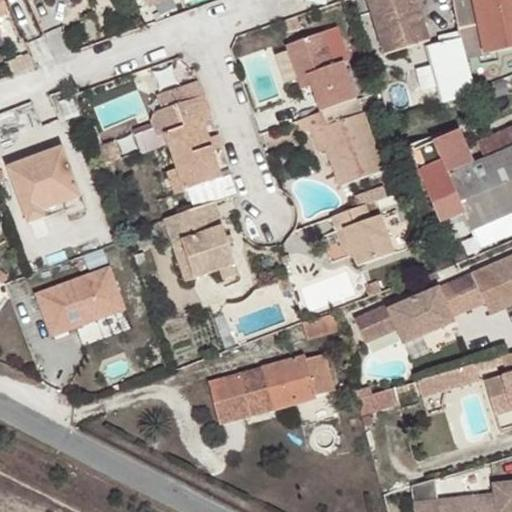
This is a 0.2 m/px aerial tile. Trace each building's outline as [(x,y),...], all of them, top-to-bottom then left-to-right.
[(383,0),(370,4),(385,50),(406,43),(409,50),(432,43),(426,23),(421,25),(415,4),(419,2),(418,0),(383,0)] [(511,0),(462,0),(454,2),(462,43),(465,60),(485,56),(505,52),(511,50),(511,0)] [(426,23),(419,2),(415,4),(421,25),(426,23)] [(315,86),(324,113),(360,100),(348,64),(355,62),(344,28),(290,47),(305,90),(315,86)] [(406,43),(385,50),(387,57),(409,50),(406,43)] [(462,43),(428,50),(439,106),(472,94),(465,60),(462,43)] [(179,109),(207,100),(204,92),(161,107),(170,133),(186,129),(179,109)] [(214,120),(207,100),(179,109),(186,129),(170,133),(167,135),(180,171),(187,192),(225,178),(215,150),(211,139),(206,123),(214,120)] [(325,128),(333,150),(345,185),(386,170),(360,100),(324,113),(300,122),(305,135),(314,132),(325,128)] [(322,154),(333,150),(325,128),(314,132),(322,154)] [(474,165),(468,152),(445,162),(436,144),(412,155),(450,241),(473,231),(481,249),(511,235),(511,129),(479,144),(485,160),(474,165)] [(445,162),(468,152),(459,133),(436,144),(445,162)] [(219,137),(211,139),(215,150),(223,148),(219,137)] [(63,195),(66,205),(82,199),(64,150),(10,169),(30,226),(48,219),(45,212),(42,203),(63,195)] [(176,197),(187,192),(180,171),(168,176),(176,197)] [(45,212),(66,205),(63,195),(42,203),(45,212)] [(165,222),(173,246),(183,242),(197,281),(220,272),(238,267),(217,204),(165,222)] [(334,218),(345,250),(353,247),(355,256),(359,268),(397,254),(385,218),(374,222),(369,206),(334,218)] [(438,271),(466,260),(459,241),(433,253),(438,271)] [(183,242),(173,246),(186,284),(197,281),(183,242)] [(353,247),(345,250),(348,259),(355,256),(353,247)] [(511,300),(511,257),(474,274),(492,316),(507,309),(504,304),(511,300)] [(241,276),(238,267),(220,272),(224,283),(241,276)] [(110,269),(35,295),(51,338),(125,311),(110,269)] [(432,327),(434,332),(456,323),(453,317),(468,311),(456,282),(390,310),(405,345),(424,336),(421,331),(432,327)] [(424,336),(434,332),(432,327),(421,331),(424,336)] [(511,353),(504,356),(510,374),(487,382),(496,414),(511,409),(511,353)] [(307,358),(209,384),(220,425),(318,399),(317,397),(335,392),(326,356),(308,360),(307,358)] [(362,395),(366,413),(401,405),(397,387),(362,395)] [(511,511),(511,481),(490,484),(491,494),(493,511),(511,511)] [(493,511),(491,494),(411,503),(411,511),(493,511)]
